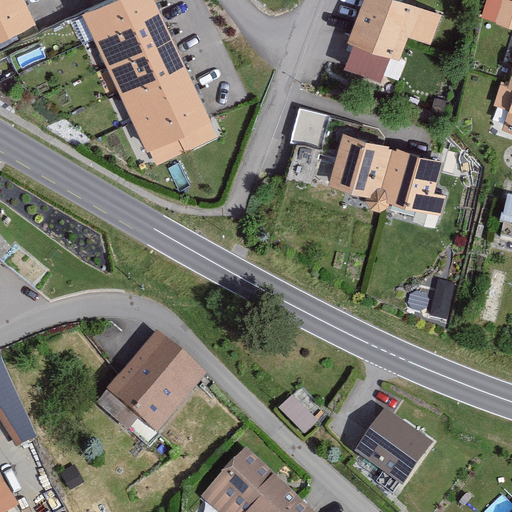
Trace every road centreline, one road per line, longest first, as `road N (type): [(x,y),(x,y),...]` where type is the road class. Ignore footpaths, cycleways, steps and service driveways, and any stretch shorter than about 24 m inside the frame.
road 1 (secondary): [(511,400),(341,327),(0,138)]
road 2 (residential): [(0,336),(88,302),(129,305),(157,320),(369,511)]
road 3 (residential): [(311,0),(235,206)]
